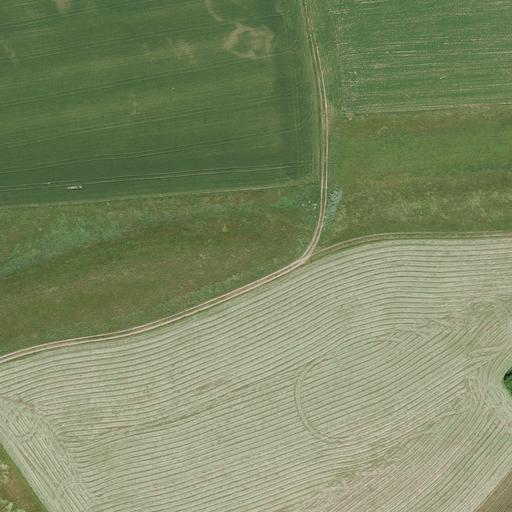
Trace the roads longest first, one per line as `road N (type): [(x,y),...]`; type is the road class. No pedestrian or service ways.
road 1 (track): [(0,360),(168,322),(302,260)]
road 2 (track): [(302,260),(318,243),(326,185),(325,105),(306,0)]
road 3 (track): [(302,260),(353,237),(511,230)]
